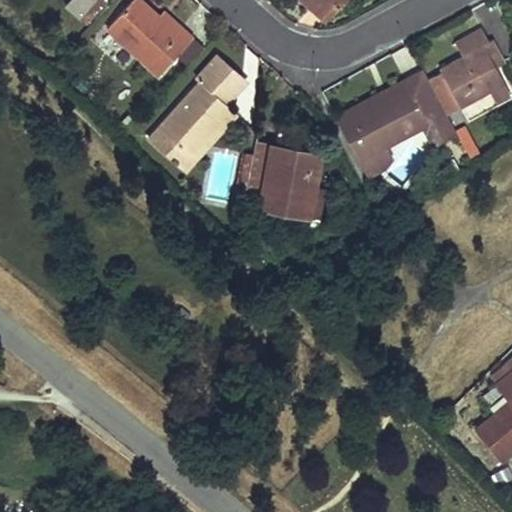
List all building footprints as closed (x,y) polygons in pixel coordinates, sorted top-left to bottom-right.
[(71,0),(65,8),(85,27),(103,6),(96,0),(71,0)] [(189,39),(178,29),(174,33),(158,18),(137,0),(131,0),(104,30),(155,76),(172,58),(189,39)] [(308,5),(302,0),(295,0),(305,8),(308,5)] [(305,8),(319,22),(338,0),(302,0),(308,5),(305,8)] [(178,29),(162,14),(158,18),(174,33),(178,29)] [(451,41),(455,49),(459,57),(436,68),(438,72),(424,79),(433,96),(442,114),(443,113),(501,83),(481,45),(485,43),(477,27),(451,41)] [(189,39),(172,58),(182,68),(201,48),(189,39)] [(240,82),(212,56),(202,67),(229,93),(240,82)] [(225,110),(222,107),(219,104),(229,93),(202,67),(191,80),(195,84),(155,128),(184,155),(225,110)] [(424,79),(418,69),(382,88),(385,94),(402,85),(422,124),(418,126),(429,146),(454,134),(452,130),(443,115),(443,113),(442,114),(433,96),(424,79)] [(381,146),(388,142),(418,126),(422,124),(402,85),(385,94),(332,121),(354,161),(381,146)] [(332,121),(385,94),(382,88),(330,116),(332,121)] [(188,159),(230,114),(225,110),(184,155),(188,159)] [(454,134),(466,156),(474,152),(460,126),(452,130),(454,134)] [(312,155),(248,144),(245,157),(238,193),(237,196),(248,198),(254,199),(253,207),(308,218),(315,187),(307,185),(312,155)] [(381,146),(354,161),(365,183),(381,174),(379,168),(389,163),(381,146)] [(245,157),(239,156),(232,192),(238,193),(245,157)] [(511,368),(500,378),(494,370),(480,380),(499,404),(464,431),(489,463),(511,444),(511,368)]
